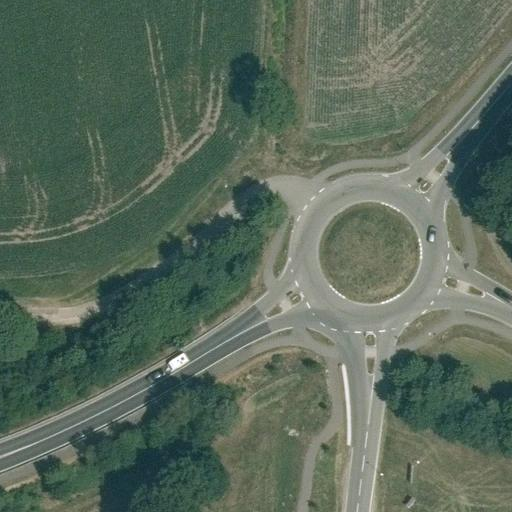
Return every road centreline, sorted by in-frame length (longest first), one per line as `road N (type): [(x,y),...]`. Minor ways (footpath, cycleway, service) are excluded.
road 1 (tertiary): [(316,291),(103,415),(0,460)]
road 2 (residential): [(373,318),(356,511)]
road 3 (tertiary): [(412,204),(358,189),(325,206),(304,256),(316,291)]
road 4 (tertiary): [(511,90),(412,204)]
